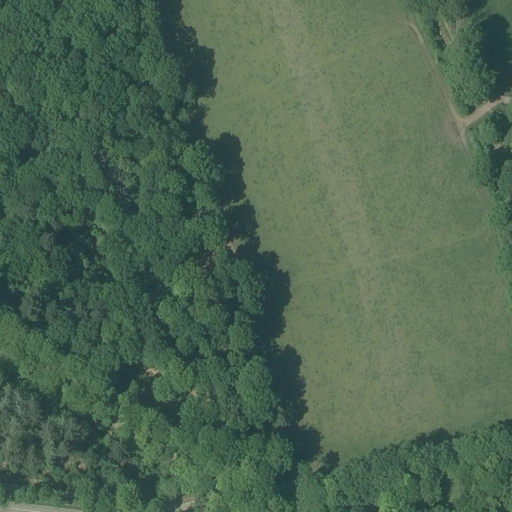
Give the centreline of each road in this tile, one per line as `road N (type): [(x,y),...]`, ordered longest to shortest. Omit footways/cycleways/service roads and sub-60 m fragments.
road 1 (track): [(0,345),(232,499)]
road 2 (track): [(423,0),(481,93),(511,121)]
